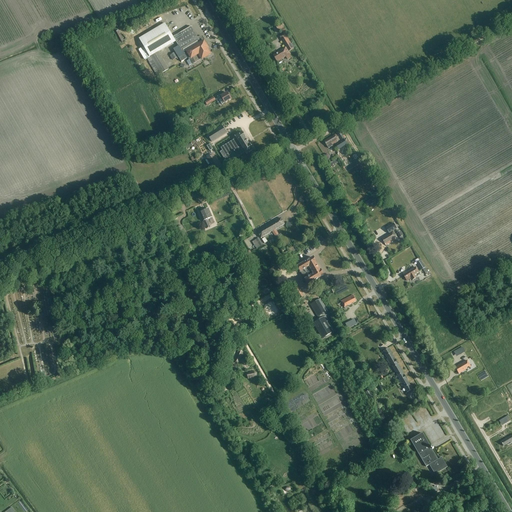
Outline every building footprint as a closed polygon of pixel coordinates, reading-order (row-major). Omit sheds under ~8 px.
[(165,24),(139,39),(144,47),(150,57),(147,59),(158,76),(169,70),(158,52),(176,41),(179,46),(174,49),(181,62),(190,57),(191,58),(189,60),(192,64),(202,58),(202,59),(211,54),(207,47),(208,47),(205,41),(201,44),(197,37),(191,27),(173,37),(165,24)] [(277,62),(290,55),(288,52),(293,49),(287,37),(281,40),(286,48),(273,56),(277,62)] [(139,50),(145,60),(147,59),(141,49),(141,48),(139,50)] [(217,97),(220,101),(222,105),(231,99),(227,92),(221,96),(220,95),(217,97)] [(207,105),(216,100),(214,97),(205,102),(207,105)] [(212,142),(226,133),(222,126),(207,135),(212,142)] [(342,146),(347,143),(340,131),(336,133),(342,142),(339,143),(342,146)] [(227,164),(230,162),(245,153),(246,154),(253,150),(250,144),(249,145),(247,141),(245,139),(246,138),(243,132),(235,137),(236,139),(221,148),(223,151),(220,152),(227,164)] [(332,145),(339,141),(336,135),(325,142),(329,149),(333,146),(332,145)] [(209,151),(205,154),(207,158),(206,159),(214,172),(215,171),(221,167),(213,155),(210,151),(209,151)] [(200,213),(205,225),(206,229),(210,227),(207,219),(212,217),(209,209),(200,213)] [(269,226),(272,231),(275,237),(275,236),(277,238),(279,237),(278,235),(279,234),(275,229),(284,224),(281,218),(269,226)] [(394,224),(386,229),(389,233),(397,228),(394,224)] [(174,230),(177,235),(179,239),(181,238),(184,236),(186,235),(182,226),(176,229),(174,229),(174,230)] [(261,238),(272,231),(269,226),(257,232),(261,238)] [(386,245),(397,239),(396,238),(398,237),(394,232),(382,239),(386,245)] [(254,241),(258,248),(263,245),(259,238),(254,241)] [(308,285),(324,276),(321,271),(320,271),(316,263),(313,258),(298,267),(308,285)] [(421,261),(417,264),(421,270),(423,269),(425,274),(428,272),(425,268),(421,261)] [(414,275),(419,272),(416,267),(403,275),(407,281),(411,278),(412,280),(416,278),(414,275)] [(289,291),(295,302),(304,297),(298,286),(289,291)] [(344,307),(356,301),(353,295),(341,302),(344,307)] [(318,317),(311,321),(313,324),(313,323),(322,339),(335,332),(326,316),(328,315),(326,313),(328,312),(320,299),(311,305),(318,317)] [(238,349),(234,360),(234,362),(237,363),(239,362),(244,351),(243,350),(241,348),(238,349)] [(384,352),(388,359),(387,360),(388,363),(395,359),(389,349),(384,352)] [(212,357),(210,369),(216,370),(218,358),(212,357)] [(388,363),(390,366),(391,365),(395,372),(401,369),(395,359),(388,363)] [(459,374),(470,367),(467,361),(455,368),(459,374)] [(395,372),(399,379),(398,380),(400,383),(407,379),(401,369),(395,372)] [(247,373),(248,379),(255,378),(257,374),(257,373),(254,371),(247,373)] [(400,383),(402,386),(403,385),(407,393),(413,390),(407,379),(400,383)] [(219,386),(222,395),(228,391),(225,385),(219,386)] [(435,475),(447,467),(442,457),(438,459),(423,433),(411,441),(426,467),(429,465),(435,475)] [(511,435),(501,442),(503,446),(508,444),(508,445),(511,442),(511,435)] [(433,494),(439,491),(435,486),(430,489),(433,494)]
